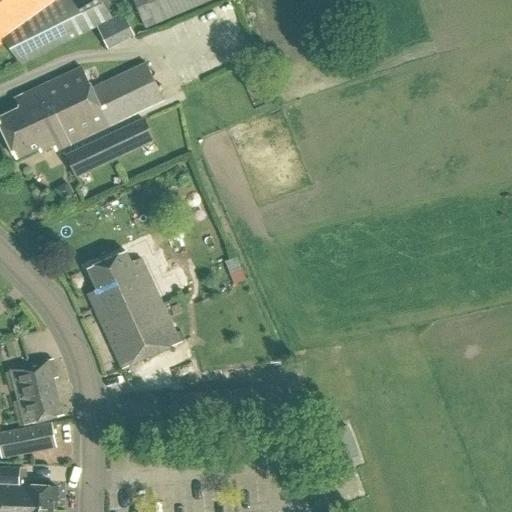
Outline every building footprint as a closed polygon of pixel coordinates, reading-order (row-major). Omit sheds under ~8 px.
[(0,0),(0,43),(4,40),(22,65),(99,27),(123,16),(115,0),(100,0),(79,11),(71,0),(0,0)] [(218,0),(134,0),(146,30),(218,0)] [(108,50),(116,46),(135,36),(124,16),(106,25),(98,29),(108,50)] [(164,100),(147,63),(92,89),(82,68),(20,98),(20,99),(20,110),(0,119),(0,125),(16,160),(39,149),(41,153),(54,147),(56,151),(109,126),(164,100)] [(145,118),(105,137),(116,160),(156,141),(145,118)] [(105,137),(66,156),(77,179),(116,160),(105,137)] [(129,264),(124,253),(85,270),(95,292),(86,296),(120,371),(178,344),(139,259),(129,264)] [(13,356),(21,354),(18,342),(10,344),(13,356)] [(57,380),(52,361),(12,371),(26,426),(63,417),(54,380),(57,380)] [(173,431),(254,424),(251,389),(170,396),(173,431)] [(0,435),(0,448),(2,459),(57,449),(53,425),(0,435)] [(328,457),(332,455),(355,446),(347,426),(324,435),(320,437),(328,457)] [(0,509),(50,511),(56,511),(58,489),(20,488),(20,470),(0,468),(0,486),(1,487),(0,503),(0,509)]
